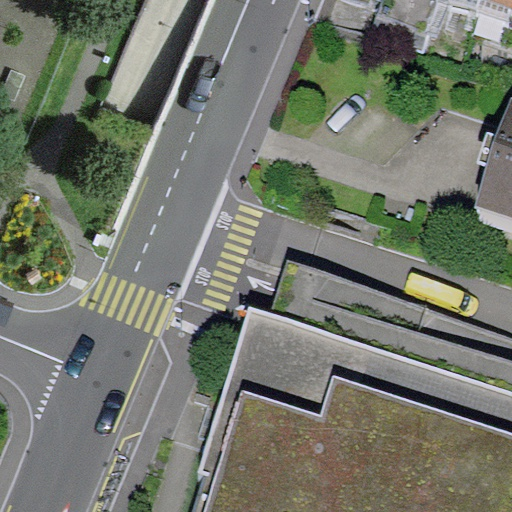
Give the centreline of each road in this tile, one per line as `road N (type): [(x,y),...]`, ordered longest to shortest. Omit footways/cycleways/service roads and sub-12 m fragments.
road 1 (tertiary): [(255,0),(95,383)]
road 2 (tertiary): [(95,383),(43,511)]
